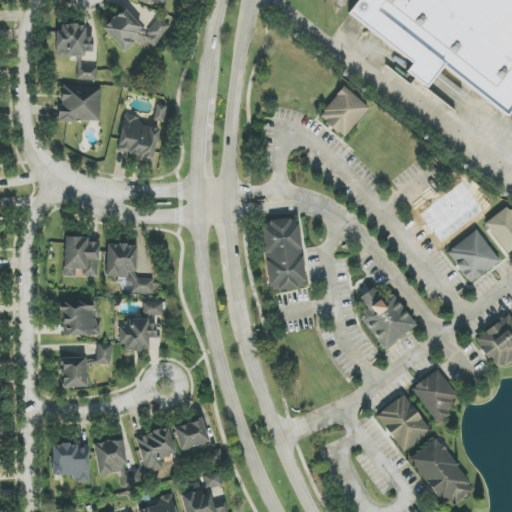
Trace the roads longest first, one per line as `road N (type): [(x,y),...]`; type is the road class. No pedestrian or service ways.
road 1 (tertiary): [(229,0),(209,94),(200,220),(221,367),(246,446),(280,511)]
road 2 (residential): [(58,180),(30,232),(26,268),(24,511)]
road 3 (residential): [(113,200),(58,180),(28,139),(26,39),(39,0)]
road 4 (tertiary): [(317,511),(277,436),(243,297)]
road 5 (tertiary): [(231,189),(262,0)]
road 6 (residential): [(26,415),(115,410),(168,382)]
road 7 (residential): [(113,200),(136,215),(231,220)]
